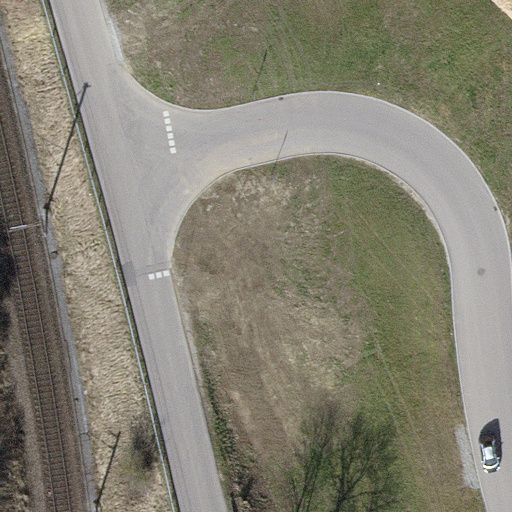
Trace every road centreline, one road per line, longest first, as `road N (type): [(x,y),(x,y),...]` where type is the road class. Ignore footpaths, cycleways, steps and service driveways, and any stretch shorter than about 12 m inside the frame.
road 1 (residential): [(511,467),(479,257),(463,207),(438,166),(405,139),(351,127),(284,129),(127,176)]
road 2 (unclassified): [(207,511),(127,176)]
road 3 (unclassified): [(127,176),(77,0)]
